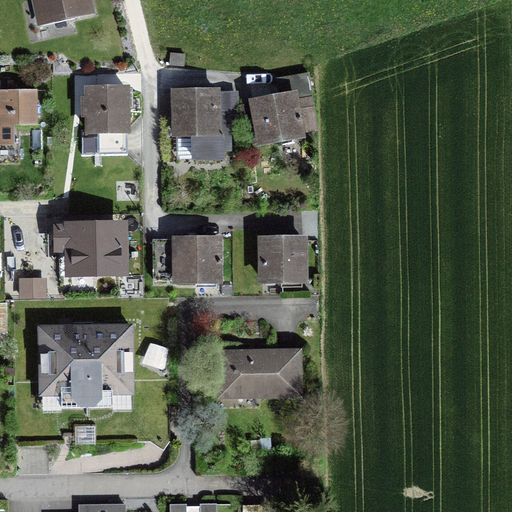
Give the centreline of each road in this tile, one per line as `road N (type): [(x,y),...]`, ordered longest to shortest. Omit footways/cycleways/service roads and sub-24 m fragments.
road 1 (residential): [(0,214),(153,218),(150,79),(133,0)]
road 2 (residential): [(0,487),(277,479)]
road 3 (unknown): [(179,482),(180,285)]
